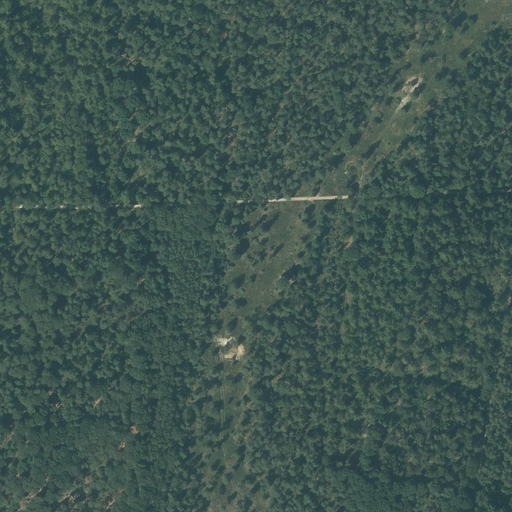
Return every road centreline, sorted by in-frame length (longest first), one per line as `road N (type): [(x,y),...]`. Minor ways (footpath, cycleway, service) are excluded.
road 1 (track): [(511,191),(0,206)]
road 2 (track): [(471,511),(511,283)]
